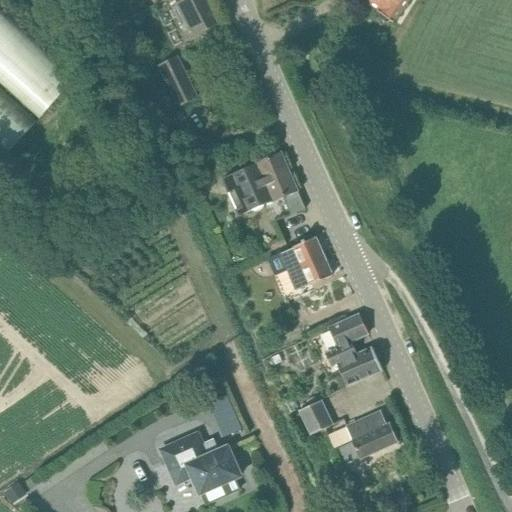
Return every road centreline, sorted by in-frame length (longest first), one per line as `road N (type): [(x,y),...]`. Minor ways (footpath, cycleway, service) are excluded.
road 1 (unclassified): [(511,504),(414,314),(391,282),(355,263)]
road 2 (tertiary): [(355,263),(238,0)]
road 3 (tertiary): [(463,511),(355,263)]
